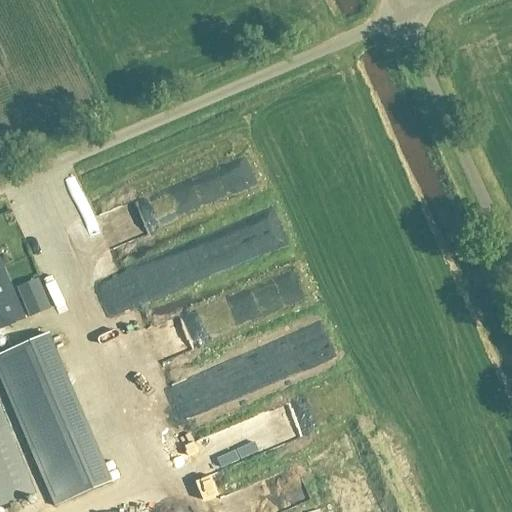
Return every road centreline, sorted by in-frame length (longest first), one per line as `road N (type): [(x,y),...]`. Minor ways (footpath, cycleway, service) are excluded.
road 1 (unclassified): [(0,187),(387,20)]
road 2 (unclassified): [(511,290),(387,20)]
